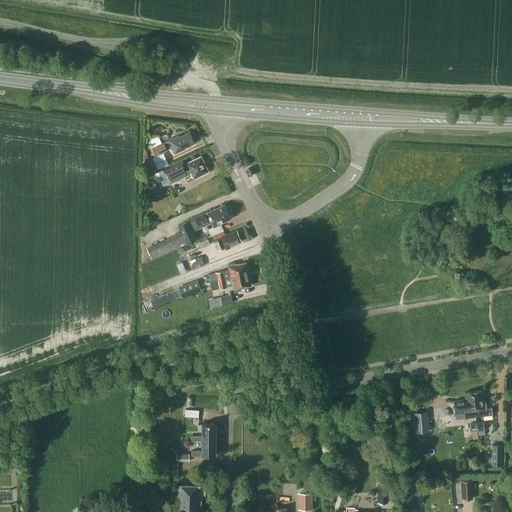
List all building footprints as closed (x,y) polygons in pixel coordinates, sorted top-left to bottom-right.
[(184,147),(194,142),(189,132),(179,137),(179,135),(151,149),(154,155),(172,147),(175,153),(185,148),(184,147)] [(201,155),(185,163),(184,161),(156,174),(157,177),(159,176),(163,185),(191,172),(193,178),(208,171),(201,155)] [(143,162),(148,173),(157,169),(152,158),(143,162)] [(197,239),(192,228),(207,221),(207,219),(209,218),(213,227),(221,223),(221,222),(230,218),(224,204),(178,225),(181,232),(147,247),(152,259),(197,239)] [(229,245),(241,240),(236,230),(214,239),(218,249),(224,247),(225,249),(230,247),(229,245)] [(199,242),(201,248),(209,244),(207,239),(199,242)] [(193,270),(205,265),(201,256),(189,260),(193,270)] [(235,264),(235,262),(228,263),(229,269),(216,272),(208,274),(209,281),(212,281),(218,280),(248,274),(246,262),(235,264)] [(251,285),(248,274),(218,280),(212,281),(214,289),(233,285),(234,291),(241,289),(240,287),(251,285)] [(178,287),(182,297),(200,290),(197,280),(178,287)] [(176,289),(148,299),(151,309),(179,299),(176,289)] [(230,295),(219,297),(221,305),(232,302),(230,295)] [(481,390),(472,391),(476,416),(492,414),(491,407),(486,408),(485,400),(482,401),(481,390)] [(476,416),(472,391),(464,392),(465,398),(453,400),(454,413),(464,412),(465,417),(474,416),(476,416)] [(414,404),(416,411),(429,409),(428,401),(414,404)] [(428,431),(427,419),(426,412),(427,412),(426,411),(414,412),(416,432),(428,431)] [(476,422),(478,439),(478,435),(485,434),(483,421),(476,422)] [(190,441),(199,440),(199,439),(213,439),(213,423),(199,423),(199,435),(190,435),(190,441)] [(213,454),(213,439),(199,439),(199,440),(199,450),(190,450),(190,456),(200,456),(200,454),(213,454)] [(502,445),(492,444),(491,465),(502,465),(502,445)] [(178,476),(178,462),(167,462),(167,476),(178,476)] [(473,499),(472,480),(460,480),(461,499),(473,499)] [(378,503),(388,502),(387,482),(377,482),(378,503)] [(197,511),(198,509),(201,509),(201,485),(177,485),(176,500),(179,500),(178,511),(197,511)] [(298,493),(298,509),(312,509),(312,493),(298,493)]
